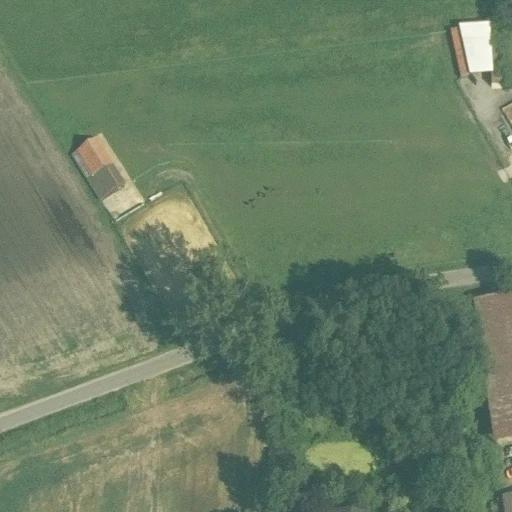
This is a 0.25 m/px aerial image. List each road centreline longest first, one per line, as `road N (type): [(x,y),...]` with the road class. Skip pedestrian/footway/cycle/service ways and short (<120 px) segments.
road 1 (unclassified): [(0,427),(308,308),(511,266)]
road 2 (unknown): [(239,336),(261,511)]
